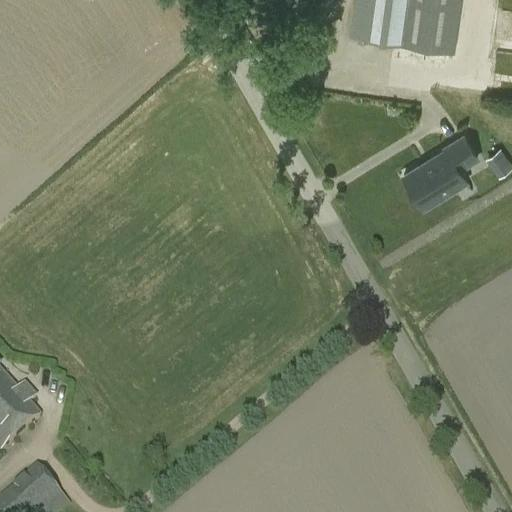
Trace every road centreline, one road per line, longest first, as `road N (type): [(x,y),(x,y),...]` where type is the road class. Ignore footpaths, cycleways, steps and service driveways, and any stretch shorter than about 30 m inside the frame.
road 1 (tertiary): [(502,511),(198,0)]
road 2 (unknown): [(379,305),(137,507),(110,511),(86,500),(43,439)]
